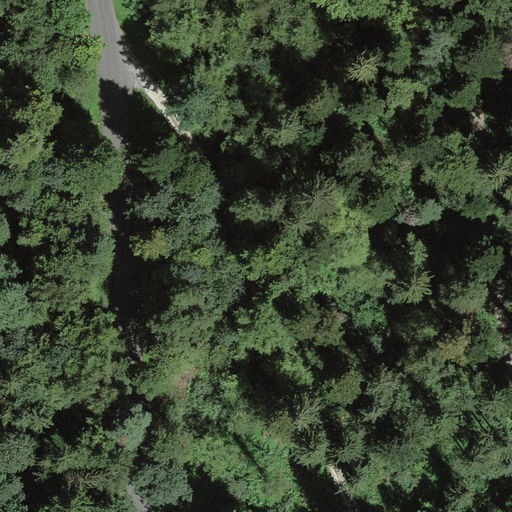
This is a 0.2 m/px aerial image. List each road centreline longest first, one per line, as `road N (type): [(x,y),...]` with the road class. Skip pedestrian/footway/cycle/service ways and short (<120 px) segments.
road 1 (track): [(110,66),(135,69),(241,208),(356,511)]
road 2 (tertiary): [(98,0),(123,217),(140,511)]
road 3 (track): [(511,353),(473,0)]
